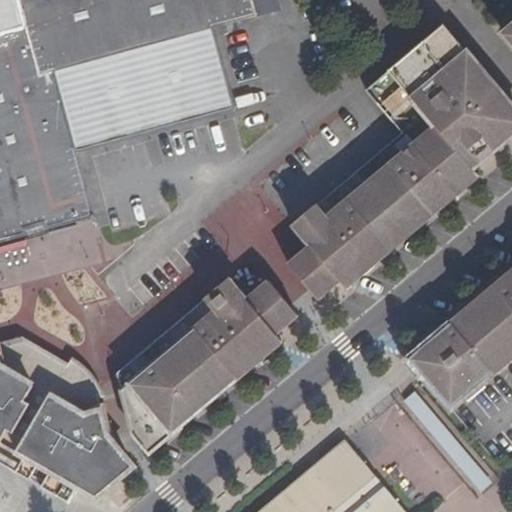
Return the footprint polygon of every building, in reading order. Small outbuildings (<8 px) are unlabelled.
[(0,0),(0,243),(94,217),(77,153),(236,109),(215,28),(282,10),(279,0),(0,0)] [(346,289),(498,162),(492,155),(511,138),(511,105),(469,54),(460,43),(450,30),(444,25),(377,82),(366,90),(402,134),(294,225),(311,246),(290,265),(319,299),(340,282),(346,289)] [(140,197),(109,205),(116,231),(147,223),(140,197)] [(511,358),(511,270),(443,328),(427,342),(408,359),(422,376),(450,410),(511,358)] [(143,440),(153,452),(283,342),(277,335),(298,316),(269,282),(248,300),(230,279),(118,373),(136,431),(143,440)] [(0,461),(69,501),(70,502),(74,494),(79,484),(86,488),(99,496),(136,466),(119,446),(107,403),(102,403),(100,394),(104,393),(102,387),(98,379),(92,372),(85,367),(78,362),(71,360),(68,364),(23,338),(4,344),(2,341),(0,341),(0,461)] [(421,388),(408,398),(482,493),(494,484),(421,388)] [(405,511),(381,482),(376,484),(358,461),(360,458),(346,440),(262,511),(405,511)]
